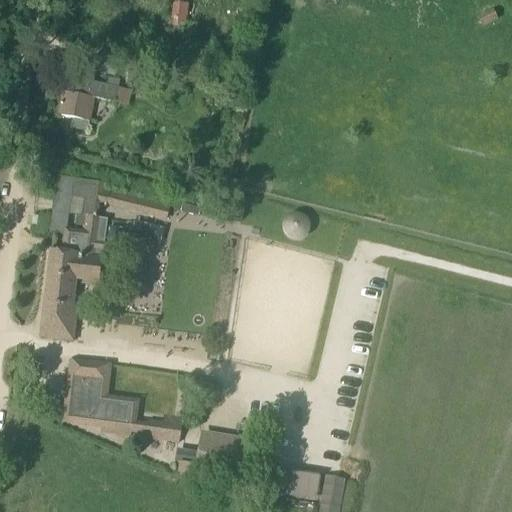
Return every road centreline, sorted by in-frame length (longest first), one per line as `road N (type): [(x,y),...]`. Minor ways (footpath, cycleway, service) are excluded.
road 1 (track): [(36,0),(0,311)]
road 2 (track): [(323,393),(358,247),(511,283)]
